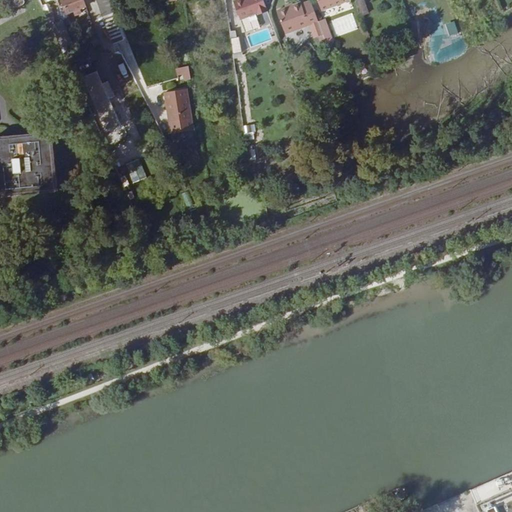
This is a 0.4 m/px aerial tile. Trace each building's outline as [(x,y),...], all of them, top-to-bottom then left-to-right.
[(0,0),(0,3),(5,1),(7,8),(8,9),(10,10),(11,9),(24,4),(24,3),(25,2),(25,1),(24,0),(0,0)] [(60,0),(67,14),(74,12),(81,9),(86,7),(83,0),(60,0)] [(113,0),(96,0),(103,19),(118,13),(113,0)] [(268,11),(263,0),(235,0),(234,1),(241,20),(259,13),(259,14),(268,11)] [(350,0),(317,0),(322,11),(350,0)] [(356,0),(362,15),(369,13),(364,0),(356,0)] [(279,10),(278,11),(285,31),(307,23),(308,25),(310,27),(314,38),(318,36),(323,34),(318,22),(311,1),(302,4),(301,2),(292,5),(286,8),(279,10)] [(47,4),(43,5),(48,18),(52,16),(47,4)] [(328,21),(334,37),(358,28),(352,12),(328,21)] [(118,13),(103,19),(113,45),(128,39),(118,13)] [(52,25),(61,47),(73,42),(64,20),(52,25)] [(455,20),(445,23),(448,35),(458,33),(455,20)] [(308,25),(307,23),(285,31),(286,33),(308,25)] [(318,36),(324,51),(327,46),(323,34),(318,36)] [(188,66),(176,67),(178,81),(190,79),(188,66)] [(96,71),(82,77),(108,132),(121,126),(109,99),(116,96),(109,81),(102,84),(96,71)] [(173,134),(195,130),(188,89),(165,93),(173,134)] [(4,196),(5,196),(20,194),(20,191),(38,189),(39,192),(53,191),(54,191),(54,190),(55,190),(56,189),(57,188),(57,187),(57,186),(57,185),(52,137),(52,136),(52,135),(51,135),(51,134),(51,133),(50,133),(49,133),(49,132),(48,132),(47,132),(33,134),(33,137),(26,138),(27,141),(19,142),(18,139),(15,139),(14,136),(0,136),(0,193),(0,194),(1,194),(1,195),(2,195),(3,196),(4,196)] [(139,158),(125,164),(133,182),(147,176),(139,158)]
